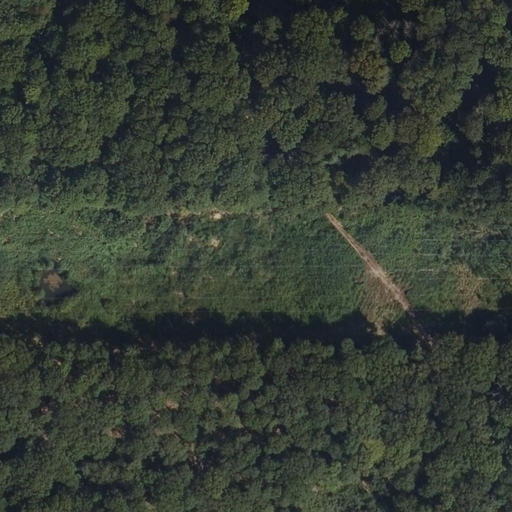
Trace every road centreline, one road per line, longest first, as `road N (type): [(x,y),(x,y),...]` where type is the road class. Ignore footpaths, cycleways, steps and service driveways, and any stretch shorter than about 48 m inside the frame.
road 1 (track): [(0,75),(59,73),(238,105),(431,333),(441,372),(425,417)]
road 2 (track): [(105,497),(343,465),(394,443),(425,417)]
road 3 (track): [(0,321),(217,479)]
